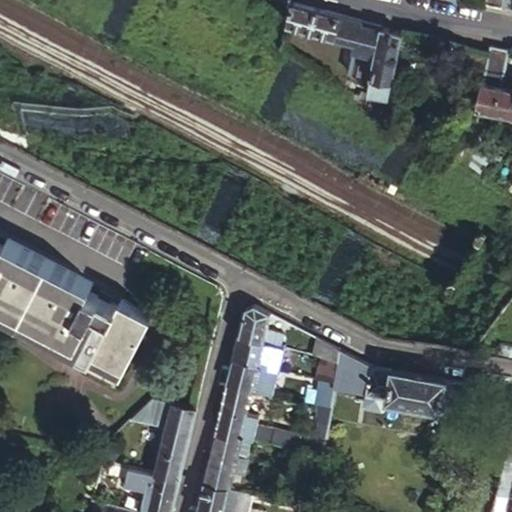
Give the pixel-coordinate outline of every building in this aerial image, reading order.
[(363,17),(306,0),(294,0),(290,15),(356,38),(363,17)] [(511,0),(484,0),(484,3),(511,8),(511,0)] [(383,23),(363,17),(356,38),(354,66),(360,72),(374,74),(383,23)] [(374,74),(373,81),(372,88),(371,96),(391,108),(401,44),(403,29),(383,23),(374,74)] [(421,34),(403,29),(401,44),(415,47),(419,44),(421,34)] [(489,43),(488,50),(483,81),(479,105),(511,111),(511,84),(504,83),(509,47),(489,43)] [(483,81),(488,50),(466,45),(459,76),(483,81)] [(371,96),(372,88),(366,86),(360,89),(371,96)] [(462,123),(457,150),(471,158),(475,131),(476,125),(462,123)] [(0,302),(16,311),(45,253),(3,232),(0,238),(0,302)] [(91,276),(45,253),(16,311),(122,365),(150,307),(119,291),(116,297),(87,282),(91,276)] [(269,326),(272,310),(256,301),(246,306),(239,333),(282,344),(285,332),(269,326)] [(281,368),(286,345),(282,344),(239,333),(233,358),(260,364),(277,367),(281,368)] [(338,358),(341,347),(340,346),(318,334),(314,352),(320,354),(338,358)] [(372,363),(341,347),(338,358),(337,367),(335,380),(333,386),(366,393),(372,363)] [(335,380),(337,367),(338,358),(320,354),(317,377),(327,379),(335,380)] [(260,364),(233,358),(227,381),(253,387),(274,392),(277,378),(275,378),(258,375),(260,364)] [(442,406),(448,375),(372,363),(366,393),(367,394),(366,403),(367,405),(383,408),(385,406),(386,397),(388,397),(388,398),(442,406)] [(275,378),(277,367),(260,364),(258,375),(275,378)] [(462,378),(448,375),(442,406),(478,412),(484,382),(462,378)] [(333,386),(335,380),(327,379),(325,386),(305,381),(301,399),(319,403),(330,405),(333,386)] [(253,387),(227,381),(215,431),(241,436),(241,435),(251,437),(267,439),(272,440),(274,441),(298,446),(301,435),(290,431),(258,423),(260,414),(248,412),(253,387)] [(493,403),(511,405),(511,386),(496,384),(493,403)] [(181,478),(197,407),(173,401),(153,396),(131,417),(167,425),(156,472),(158,472),(181,478)] [(322,451),(330,405),(319,403),(316,419),(319,420),(317,434),(308,433),(304,448),(310,450),(322,451)] [(241,436),(215,431),(204,480),(229,487),(233,469),(243,471),(251,437),(241,435),(241,436)] [(115,454),(96,450),(94,457),(103,460),(110,461),(113,462),(115,454)] [(311,507),(322,451),(310,450),(298,504),(301,505),(311,507)] [(498,493),(507,495),(507,491),(505,487),(505,483),(508,484),(511,466),(511,459),(504,458),(498,493)] [(148,477),(150,470),(113,462),(110,461),(109,467),(114,468),(113,469),(148,477)] [(172,511),(181,478),(158,472),(149,511),(172,511)] [(204,480),(198,509),(208,511),(223,511),(229,487),(204,480)] [(149,511),(103,500),(99,511),(149,511)]
